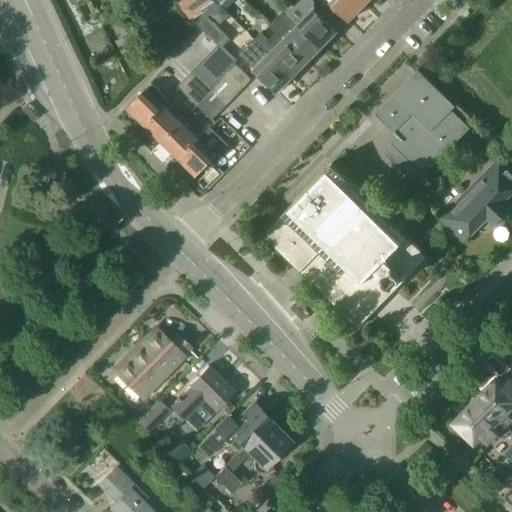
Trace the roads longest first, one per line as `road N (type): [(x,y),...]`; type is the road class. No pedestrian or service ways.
road 1 (residential): [(424,0),(175,247)]
road 2 (unclassified): [(175,247),(89,140),(24,0)]
road 3 (unclassified): [(363,445),(175,247)]
road 4 (residential): [(363,445),(511,292)]
